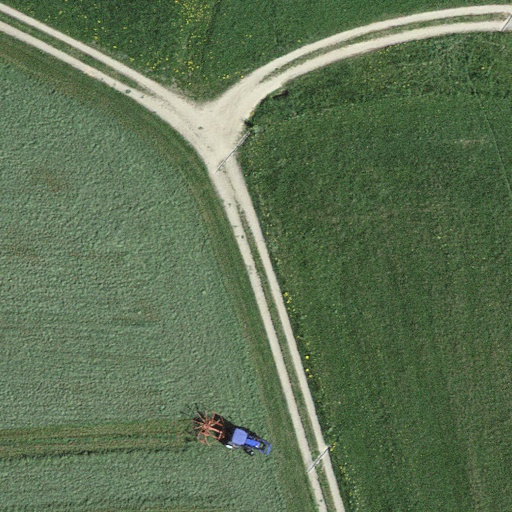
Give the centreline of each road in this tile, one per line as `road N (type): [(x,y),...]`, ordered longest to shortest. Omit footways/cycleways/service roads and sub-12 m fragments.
road 1 (track): [(202,147),(265,293),(326,511)]
road 2 (track): [(511,23),(406,33),(334,53),(276,78),(202,147)]
road 3 (track): [(0,22),(163,109),(202,147)]
